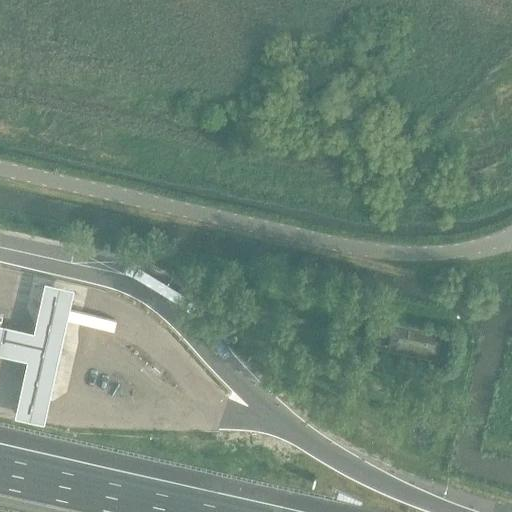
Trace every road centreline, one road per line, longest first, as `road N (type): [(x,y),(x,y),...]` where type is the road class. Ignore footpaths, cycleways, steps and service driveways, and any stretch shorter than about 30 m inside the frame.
road 1 (unclassified): [(511,242),(410,257),(349,250),(0,172)]
road 2 (motorway): [(173,511),(0,472)]
road 3 (motorway): [(450,511),(299,433)]
